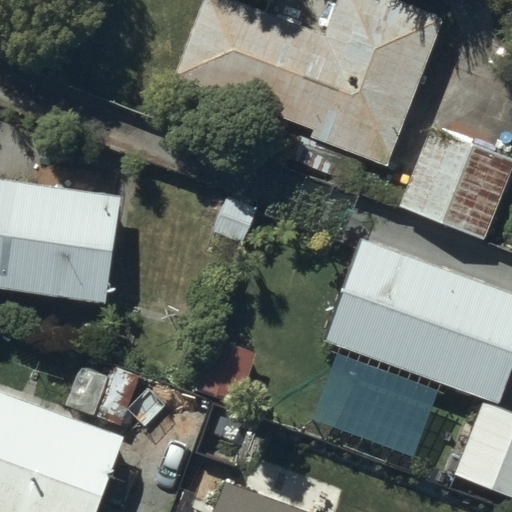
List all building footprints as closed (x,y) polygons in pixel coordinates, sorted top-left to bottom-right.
[(344,0),(328,40),(227,0),(207,0),(175,80),(388,164),(445,21),(393,0),(344,0)] [(511,169),(511,160),(433,129),(402,206),(484,239),(511,169)] [(121,197),(0,180),(0,288),(106,304),(121,197)] [(511,369),(511,297),(363,243),(326,344),(498,407),(511,369)] [(258,354),(214,340),(197,391),(241,405),(258,354)] [(437,394),(338,356),(312,424),(410,463),(437,394)] [(139,378),(114,369),(96,416),(121,425),(139,378)] [(97,511),(124,440),(0,394),(0,511),(97,511)] [(511,416),(485,406),(457,477),(511,498),(511,416)] [(304,511),(228,484),(217,511),(304,511)]
